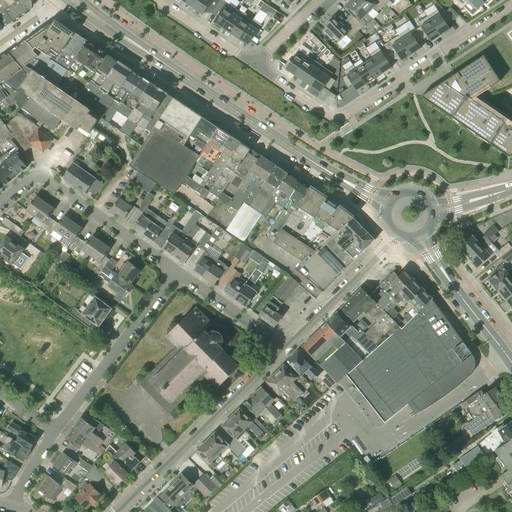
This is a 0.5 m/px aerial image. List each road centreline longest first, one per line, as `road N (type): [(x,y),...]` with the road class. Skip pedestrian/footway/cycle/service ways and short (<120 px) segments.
road 1 (secondary): [(387,204),(81,5)]
road 2 (residential): [(511,3),(339,117),(253,64)]
road 3 (residential): [(117,511),(281,349)]
road 4 (residential): [(175,271),(38,179),(0,203)]
road 5 (residential): [(54,430),(175,271)]
road 6 (residential): [(281,349),(396,235)]
road 7 (secondary): [(511,364),(422,234)]
road 8 (residential): [(281,349),(175,271)]
